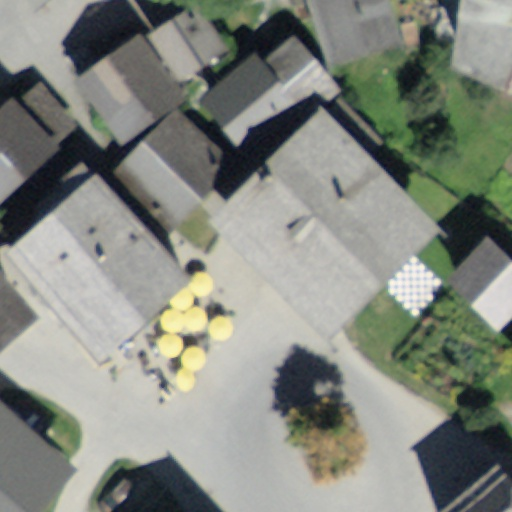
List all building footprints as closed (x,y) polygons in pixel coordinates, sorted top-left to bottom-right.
[(36,0),(44,9),(55,0),(36,0)] [(395,0),(315,0),(333,62),(407,40),(395,0)] [(511,0),(467,0),(462,64),(511,86),(511,0)] [(201,1),(154,34),(187,82),(234,50),(201,1)] [(297,35),(267,62),(309,107),(338,80),(297,35)] [(185,94),(143,37),(84,80),(126,137),(185,94)] [(294,103),(255,57),(205,99),(244,145),(294,103)] [(15,103),(0,115),(0,197),(58,147),(53,142),(72,125),(39,88),(18,106),(15,103)] [(450,228),(329,108),(217,218),(228,229),(338,339),(450,228)] [(239,163),(185,112),(134,165),(188,216),(239,163)] [(197,277),(107,170),(24,242),(109,356),(197,277)] [(511,317),(511,256),(491,236),(451,278),(503,327),(511,317)] [(0,349),(40,315),(0,267),(0,349)] [(0,391),(0,511),(37,511),(81,464),(0,391)] [(511,511),(511,468),(508,465),(462,507),(466,511),(511,511)]
